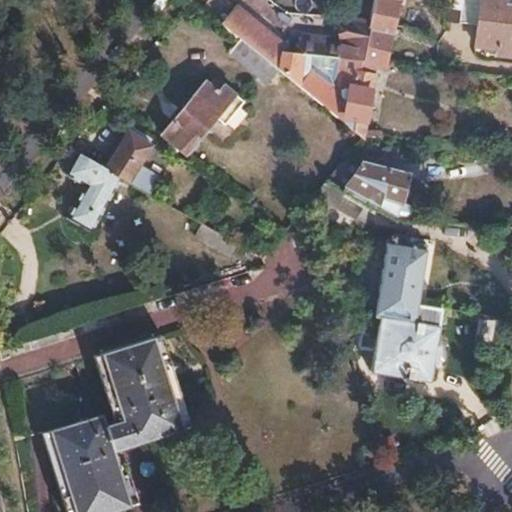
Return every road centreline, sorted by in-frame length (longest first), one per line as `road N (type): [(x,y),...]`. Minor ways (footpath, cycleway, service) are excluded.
road 1 (residential): [(0,179),(146,0)]
road 2 (residential): [(288,511),(511,452)]
road 3 (residential): [(0,136),(112,0)]
